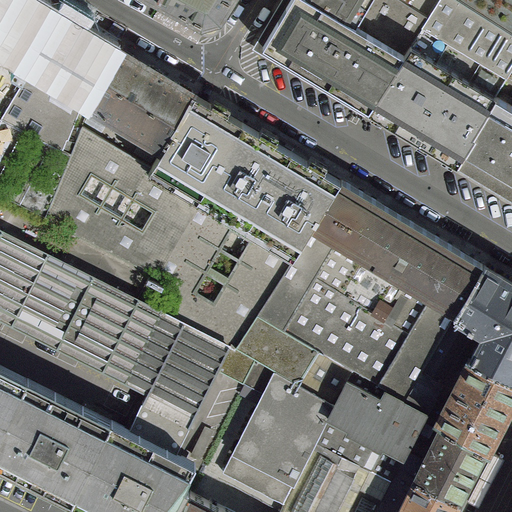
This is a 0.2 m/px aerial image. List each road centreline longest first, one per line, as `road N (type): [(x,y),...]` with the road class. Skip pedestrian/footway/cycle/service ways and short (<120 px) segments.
road 1 (residential): [(511,241),(221,70)]
road 2 (residential): [(221,70),(100,0)]
